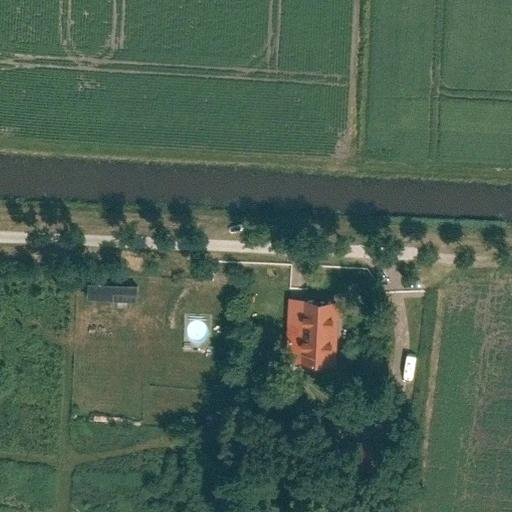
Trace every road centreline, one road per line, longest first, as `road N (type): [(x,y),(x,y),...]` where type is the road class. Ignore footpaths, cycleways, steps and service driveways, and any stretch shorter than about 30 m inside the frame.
road 1 (unclassified): [(0,235),(347,250)]
road 2 (track): [(347,250),(511,261)]
